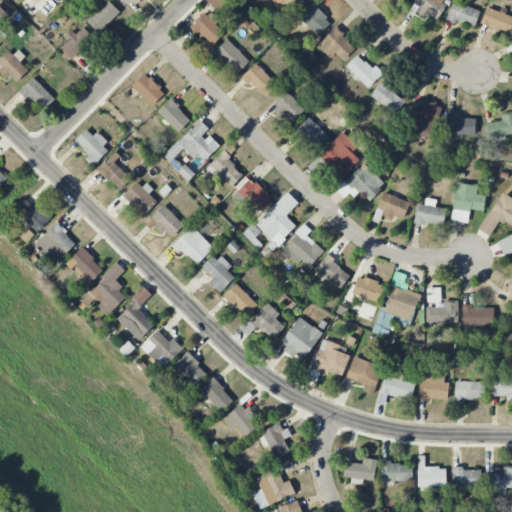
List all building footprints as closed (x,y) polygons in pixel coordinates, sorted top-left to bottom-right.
[(99,33),(120,12),(108,0),(87,20),(99,33)] [(120,0),(128,8),(136,0),(120,0)] [(205,0),(205,1),(219,11),(228,0),(227,0),(205,0)] [(274,0),(290,14),(301,0),(274,0)] [(436,21),(446,0),(418,0),(413,10),(436,21)] [(474,27),(481,11),(454,1),(447,17),(474,27)] [(312,3),(298,15),(318,36),(331,23),(312,3)] [(508,32),(511,20),(511,15),(486,8),(481,25),(508,32)] [(192,26),(211,46),(224,34),(215,24),(219,20),(209,10),(192,26)] [(331,58),(336,54),(343,61),(356,47),(335,27),(318,46),(331,58)] [(71,30),(63,38),(68,42),(61,49),(72,61),(94,40),(83,28),(76,35),(71,30)] [(250,61),(227,40),(215,52),(238,74),(250,61)] [(25,56),(14,46),(0,61),(0,76),(5,80),(9,75),(17,82),(28,70),(20,62),(25,56)] [(346,67),(369,88),(381,75),(358,54),(346,67)] [(264,98),(277,86),(256,63),(243,75),(264,98)] [(165,93),(145,73),(132,86),(152,106),(165,93)] [(21,90),(43,112),(55,99),(33,77),(21,90)] [(407,99),(381,81),(370,97),(397,115),(407,99)] [(304,109),(284,90),(271,104),(292,122),(304,109)] [(158,112),(178,133),(191,120),(171,99),(158,112)] [(439,104),(416,101),(413,129),(436,132),(439,104)] [(511,134),(511,113),(501,114),(501,121),(486,123),(487,137),(511,134)] [(446,134),(475,136),(476,117),(447,116),(446,134)] [(296,130),(315,151),(329,138),(310,118),(296,130)] [(183,149),(194,159),(198,154),(205,161),(220,146),(207,133),(210,130),(200,120),(164,156),(170,162),(183,149)] [(85,159),(92,165),(110,147),(88,126),(75,141),(90,154),(85,159)] [(343,177),(359,160),(352,153),(358,147),(342,132),(320,156),(343,177)] [(131,179),(114,163),(120,156),(114,150),(97,169),(120,191),(131,179)] [(232,187),(244,174),(222,152),(207,168),(216,177),(219,174),(232,187)] [(0,185),(9,177),(0,168),(0,185)] [(249,178),(236,192),(258,212),(271,198),(249,178)] [(124,195),(143,215),(157,202),(149,194),(151,192),(139,179),(124,195)] [(450,220),(468,223),(470,209),(483,212),(486,196),(477,194),(478,186),(456,183),(450,220)] [(299,203),(287,192),(256,225),(278,246),(296,227),(286,217),(299,203)] [(500,220),(511,227),(511,198),(502,192),(478,229),(490,236),(500,220)] [(377,212),(394,218),(394,215),(404,219),(410,202),(383,193),(377,212)] [(38,211),(25,199),(15,211),(37,232),(52,217),(42,207),(38,211)] [(446,208),(417,205),(415,223),(444,226),(446,208)] [(173,238),(184,223),(162,206),(147,224),(161,235),(164,231),(173,238)] [(57,263),(76,243),(55,223),(36,243),(57,263)] [(256,247),(267,238),(254,223),(243,233),(256,247)] [(309,267),(324,252),(307,235),(311,231),(305,225),(277,255),(284,262),(289,256),(298,264),(301,260),(309,267)] [(197,266),(214,248),(191,227),(174,245),(197,266)] [(511,235),(497,243),(503,256),(511,252),(511,235)] [(103,269),(81,248),(70,260),(91,281),(103,269)] [(215,253),(202,267),(214,278),(210,283),(220,293),(235,278),(227,270),(230,268),(215,253)] [(351,272),(324,257),(315,273),(342,288),(351,272)] [(116,280),(125,271),(118,263),(84,296),(91,303),(94,300),(108,315),(126,298),(119,291),(123,287),(116,280)] [(382,282),(357,277),(353,295),(378,301),(382,282)] [(246,316),(257,305),(235,284),(224,295),(246,316)] [(412,321),(420,294),(392,286),(384,312),(412,321)] [(426,308),(427,323),(458,322),(458,301),(443,301),(443,307),(426,308)] [(117,319),(139,341),(155,324),(133,302),(117,319)] [(275,318),(279,314),(268,303),(252,321),(272,340),(285,327),(275,318)] [(494,326),(493,307),(463,307),(463,326),(494,326)] [(374,331),(389,336),(395,315),(380,310),(374,331)] [(301,362),(323,334),(300,317),(279,345),(301,362)] [(169,342),(157,330),(140,348),(163,369),(184,347),(174,338),(169,342)] [(342,377),(350,349),(322,340),(313,368),(342,377)] [(187,353),(174,367),(194,386),(207,372),(187,353)] [(346,378),(365,385),(363,391),(372,395),(383,368),(354,356),(346,378)] [(447,375),(422,374),(421,399),(446,400),(447,375)] [(381,394),(412,399),(414,383),(404,381),(404,378),(385,375),(381,394)] [(211,401),(221,412),(234,401),(213,378),(196,393),(207,405),(211,401)] [(511,401),(511,380),(491,381),(491,396),(507,396),(507,402),(511,401)] [(486,382),(456,382),(456,400),(486,400),(486,382)] [(235,431),(238,428),(246,438),(259,427),(252,419),(255,417),(243,403),(224,418),(235,431)] [(275,458),(290,451),(284,439),(289,437),(282,422),(259,432),(265,447),(269,445),(275,458)] [(375,481),(376,459),(363,459),(362,463),(344,462),(343,477),(351,478),(351,484),(361,484),(362,480),(375,481)] [(382,464),(382,482),(413,481),(412,463),(382,464)] [(284,483),(277,468),(255,477),(261,490),(253,493),(260,509),(295,494),(290,480),(284,483)] [(481,468),(452,469),(452,488),(481,487),(481,468)] [(511,490),(511,468),(504,468),(503,474),(488,473),(487,490),(511,490)]
